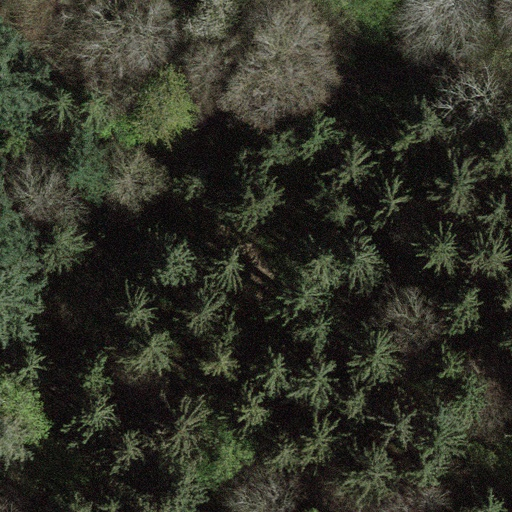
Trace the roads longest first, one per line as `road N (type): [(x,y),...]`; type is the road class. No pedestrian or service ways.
road 1 (track): [(311,0),(214,105),(105,262),(58,371),(23,511)]
road 2 (track): [(214,105),(337,80),(453,75),(511,88)]
